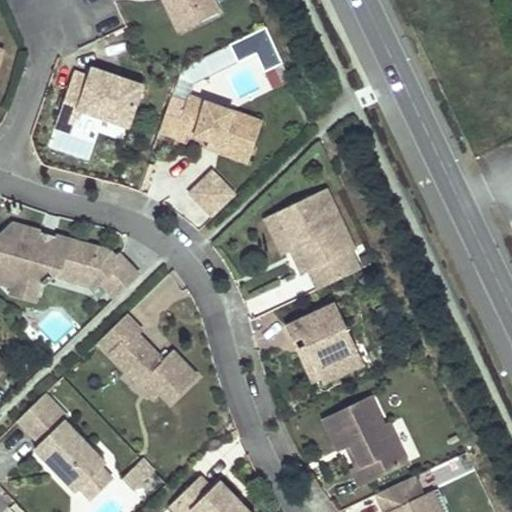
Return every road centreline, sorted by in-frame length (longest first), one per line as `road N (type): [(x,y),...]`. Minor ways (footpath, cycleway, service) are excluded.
road 1 (residential): [(1,172),(129,209),(185,249),(223,322),(258,430),(310,511)]
road 2 (secondary): [(363,0),(511,313)]
road 3 (residential): [(60,0),(1,172)]
